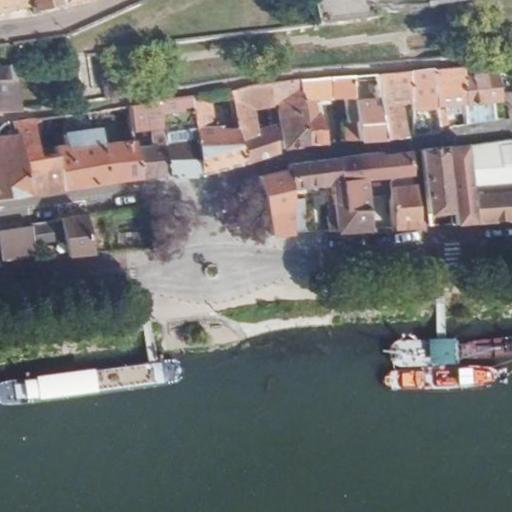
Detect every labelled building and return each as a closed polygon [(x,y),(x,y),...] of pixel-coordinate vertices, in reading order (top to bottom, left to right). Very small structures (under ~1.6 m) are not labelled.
[(0,0),(0,10),(30,4),(33,14),(36,14),(35,9),(50,5),(69,0),(0,0)] [(378,95),(383,139),(401,137),(403,137),(397,105),(411,104),(411,109),(436,107),(433,82),(432,70),(430,70),(430,68),(376,75),(378,95)] [(433,82),(436,107),(461,104),(461,101),(459,77),(458,68),(432,70),(433,82)] [(461,101),(461,104),(498,100),(496,74),(459,77),(461,101)] [(305,145),(325,143),(322,115),(317,115),(314,99),(345,97),(352,97),(349,76),(299,79),(305,145)] [(281,149),(305,145),(299,79),(299,78),(287,79),(269,84),(270,101),(270,103),(278,102),(281,149)] [(271,152),(275,151),(272,125),(265,126),(252,127),(249,105),(263,104),(270,103),(270,101),(269,84),(243,87),(229,90),(229,91),(233,120),(240,162),(271,152)] [(233,120),(229,91),(220,92),(224,121),(233,120)] [(219,168),(240,162),(233,120),(224,121),(214,123),(210,93),(190,96),(193,129),(193,138),(197,174),(199,173),(219,168)] [(355,120),(357,141),(359,141),(383,139),(378,95),(352,97),(355,118),(355,120)] [(345,97),(348,120),(355,120),(355,118),(352,97),(345,97)] [(144,176),(165,176),(162,151),(161,137),(160,132),(157,100),(126,106),(127,114),(128,126),(131,126),(133,138),(140,138),(140,131),(152,131),(152,147),(134,148),(137,177),(144,176)] [(272,125),(270,103),(263,104),(265,126),(272,125)] [(128,178),(137,177),(134,148),(133,141),(102,142),(96,118),(127,114),(126,106),(100,110),(63,115),(62,135),(64,145),(51,146),(52,154),(53,154),(59,189),(128,178)] [(437,114),(440,133),(441,133),(441,129),(447,128),(445,113),(437,114)] [(25,194),(59,189),(53,154),(35,157),(31,143),(34,119),(12,122),(14,136),(25,194)] [(345,121),(348,141),(357,141),(355,120),(348,120),(345,121)] [(174,140),(193,138),(193,129),(160,132),(161,137),(174,137),(174,140)] [(0,198),(25,194),(14,136),(0,137),(0,198)] [(196,174),(197,174),(193,138),(174,140),(174,137),(161,137),(162,151),(165,176),(196,174)] [(511,139),(465,146),(471,189),(475,223),(511,220),(511,139)] [(452,212),(444,148),(440,148),(419,150),(425,203),(427,214),(452,212)] [(336,158),(340,183),(343,201),(344,208),(368,206),(368,179),(381,178),(381,187),(390,186),(390,177),(410,175),(408,153),(378,157),(377,153),(360,154),(336,158)] [(337,184),(333,158),(317,160),(286,164),(286,170),(289,190),(328,183),(332,203),(343,201),(340,183),(337,184)] [(289,190),(286,170),(256,177),(271,236),(294,234),(290,201),(289,190)] [(413,185),(390,186),(390,194),(391,227),(417,226),(415,197),(413,185)] [(290,201),(294,234),(296,233),(306,233),(302,200),(290,201)] [(344,208),(343,201),(332,203),(332,210),(328,210),(329,215),(334,215),(336,230),(368,228),(368,206),(344,208)] [(93,254),(86,215),(79,216),(61,219),(68,257),(93,254)] [(0,251),(35,247),(31,223),(16,226),(0,227),(0,251)] [(118,251),(139,249),(136,231),(116,233),(118,251)]
